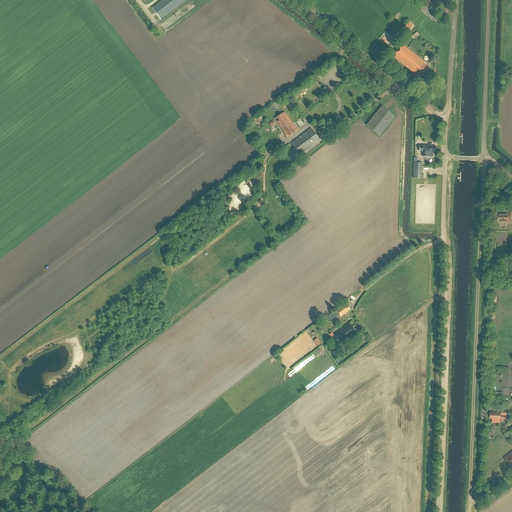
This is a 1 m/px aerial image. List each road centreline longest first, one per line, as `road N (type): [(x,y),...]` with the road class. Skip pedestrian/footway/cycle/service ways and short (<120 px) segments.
road 1 (unclassified): [(469,505),(484,158)]
road 2 (track): [(439,511),(443,227)]
road 3 (unclassified): [(445,119),(291,0)]
road 4 (unclassified): [(484,158),(489,0)]
